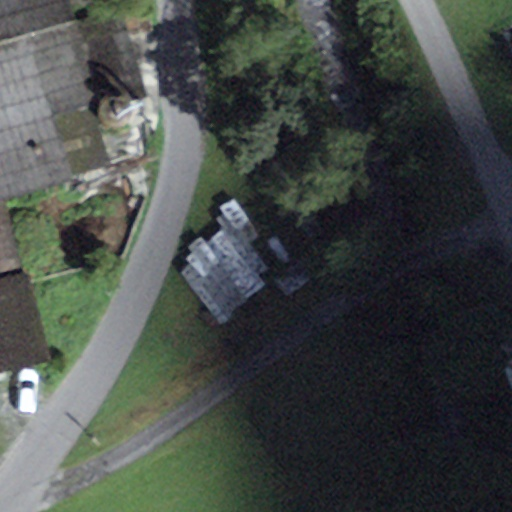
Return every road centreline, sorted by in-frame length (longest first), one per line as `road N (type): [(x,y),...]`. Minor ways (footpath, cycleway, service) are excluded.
road 1 (track): [(5,506),(131,449),(371,285),(493,228),(511,207)]
road 2 (residential): [(0,510),(119,355),(182,202),(196,106),(181,0)]
road 3 (unclassified): [(416,0),(511,214)]
